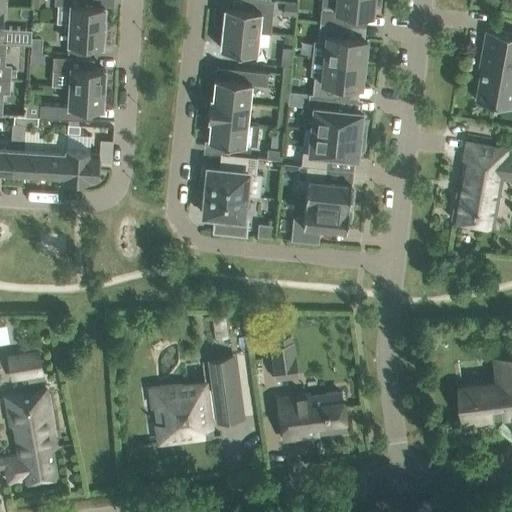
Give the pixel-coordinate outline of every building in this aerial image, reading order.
[(70,4),(69,23),(104,25),(105,5),(93,4),(93,0),(54,0),(54,3),(70,4)] [(223,27),(259,31),(271,32),(274,0),(244,0),(244,7),(225,5),(223,27)] [(322,2),(320,21),(344,24),(345,12),(373,15),(374,0),(336,0),(336,4),(322,2)] [(284,15),(296,16),(298,3),(286,1),(284,15)] [(344,24),(320,21),(318,40),(326,41),(324,58),(366,62),(367,48),(365,48),(366,38),(346,36),(348,24),(344,24)] [(104,25),(69,23),(67,52),(90,53),(91,44),(103,45),(104,25)] [(259,31),(223,27),(221,48),(257,52),(259,31)] [(511,33),(486,29),(479,70),(481,71),(476,100),(511,106),(511,33)] [(293,43),(294,35),(285,34),(284,42),(293,43)] [(32,37),(31,51),(42,52),(43,37),(32,37)] [(30,52),(30,62),(43,63),(44,53),(30,52)] [(70,71),(69,86),(104,88),(105,68),(93,67),(94,58),(53,55),(52,70),(70,71)] [(313,93),(334,95),(340,96),(342,84),(361,86),(362,76),(364,77),(366,62),(324,58),(322,75),(314,74),(313,93)] [(215,77),(213,97),(213,98),(249,102),(251,83),(267,85),(269,71),(236,68),(234,79),(215,77)] [(104,88),(69,86),(68,105),(40,103),(39,116),(84,119),(85,107),(103,108),(104,88)] [(313,106),(311,129),(365,135),(367,120),(362,120),(363,110),(333,107),(334,95),(313,93),(309,93),(308,106),(313,106)] [(207,119),(211,119),(211,118),(247,122),(249,102),(213,98),(213,97),(210,97),(207,119)] [(13,123),(26,123),(26,115),(14,115),(13,123)] [(26,123),(38,124),(38,116),(26,115),(26,123)] [(211,118),(211,119),(209,140),(230,142),(229,148),(247,150),(250,150),(250,144),(257,145),(259,123),(247,122),(211,118)] [(68,124),(67,132),(79,133),(80,124),(68,124)] [(303,151),(301,164),(327,166),(328,155),(358,158),(359,148),(363,149),(365,135),(311,129),(308,151),(303,151)] [(457,190),(452,219),(493,226),(504,170),(511,171),(511,154),(507,153),(507,152),(508,147),(466,140),(463,158),(465,159),(459,191),(457,190)] [(0,170),(23,172),(24,148),(0,146),(0,170)] [(64,178),(65,178),(66,147),(65,150),(24,148),(23,172),(64,174),(64,178)] [(66,147),(65,178),(88,179),(88,176),(98,176),(99,152),(90,152),(90,148),(66,147)] [(267,157),(281,159),(282,149),(268,147),(267,157)] [(206,181),(205,190),(208,190),(246,194),(259,196),(261,173),(255,172),(257,156),(221,152),(220,167),(208,166),(206,181)] [(327,167),(327,166),(301,164),(299,164),(297,185),(307,186),(305,201),(349,205),(349,202),(353,202),(354,191),(350,190),(351,181),(326,179),(327,167)] [(204,199),(203,214),(215,215),(213,231),(246,235),(248,219),(243,218),(246,194),(208,190),(205,190),(204,199)] [(349,205),(305,201),(303,215),(293,214),(291,239),(319,242),(320,226),(346,229),(347,220),(351,220),(352,209),(348,209),(349,205)] [(292,341),(271,344),(273,359),(272,359),(274,377),(298,374),(295,356),(294,356),(292,341)] [(17,354),(21,376),(42,372),(39,351),(17,354)] [(156,422),(159,442),(205,436),(204,427),(212,426),(211,417),(219,416),(217,401),(238,399),(232,355),(209,358),(214,392),(208,393),(207,382),(189,385),(188,382),(163,385),(147,387),(149,408),(162,406),(164,421),(156,422)] [(461,386),(465,422),(511,415),(511,355),(495,358),(498,381),(461,386)] [(0,457),(0,466),(6,466),(8,480),(24,478),(24,480),(58,474),(53,446),(56,445),(46,388),(22,393),(27,420),(14,422),(19,454),(0,457)] [(278,397),(284,438),(302,435),(302,433),(346,427),(341,391),(308,396),(308,398),(293,400),(293,395),(278,397)]
